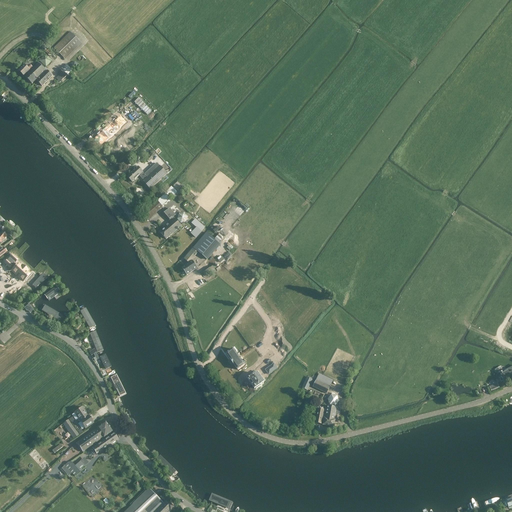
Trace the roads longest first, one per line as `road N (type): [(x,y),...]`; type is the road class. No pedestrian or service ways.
road 1 (unclassified): [(511,389),(321,441),(294,444),(243,424),(198,366),(177,302),(131,216),(0,78)]
road 2 (residential): [(199,511),(122,432),(78,349),(0,304)]
road 3 (track): [(499,337),(468,326),(426,287),(462,223),(448,209),(426,217)]
